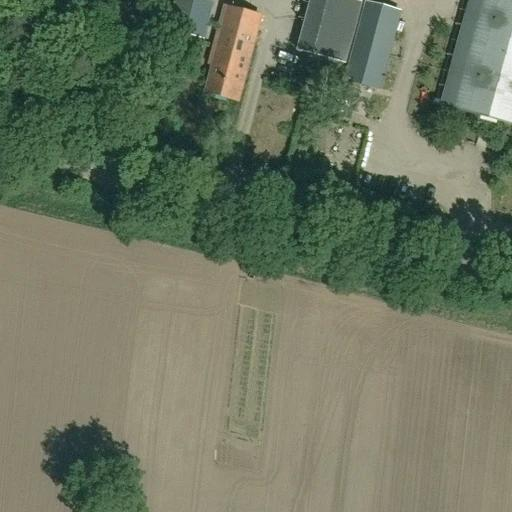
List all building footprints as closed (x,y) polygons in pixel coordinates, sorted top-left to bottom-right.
[(354,0),(312,0),(298,52),(345,64),(361,2),(354,0)] [(511,0),(463,0),(435,103),(511,123),(511,0)] [(379,89),(400,12),(367,4),(347,81),(379,89)] [(241,102),(263,17),(226,8),(215,53),(218,54),(208,94),(241,102)] [(428,189),(433,178),(406,165),(401,176),(428,189)]
